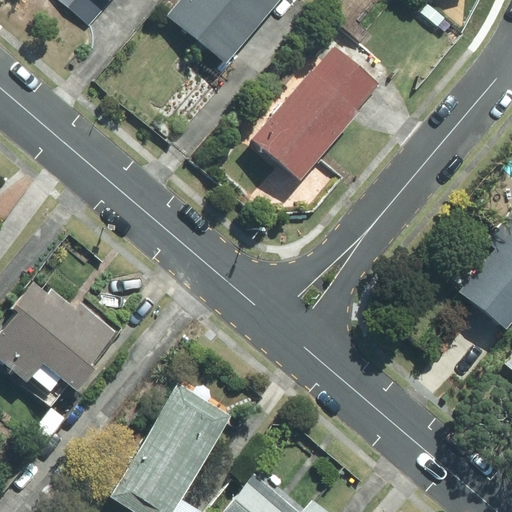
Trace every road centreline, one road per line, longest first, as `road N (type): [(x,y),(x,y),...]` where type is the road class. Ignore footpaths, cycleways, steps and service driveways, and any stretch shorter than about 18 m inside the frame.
road 1 (tertiary): [(261,310),(0,91)]
road 2 (tertiary): [(498,511),(300,343)]
road 3 (residential): [(511,60),(391,200)]
road 4 (residential): [(261,310),(323,249),(391,200)]
road 5 (residential): [(391,200),(349,279),(300,343)]
